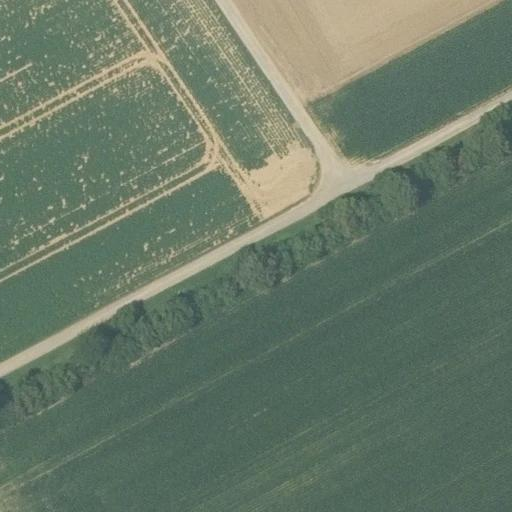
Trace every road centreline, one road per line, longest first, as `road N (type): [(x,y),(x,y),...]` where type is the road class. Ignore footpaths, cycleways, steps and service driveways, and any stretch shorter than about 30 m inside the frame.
road 1 (track): [(0,371),(511,97)]
road 2 (track): [(219,0),(345,188)]
